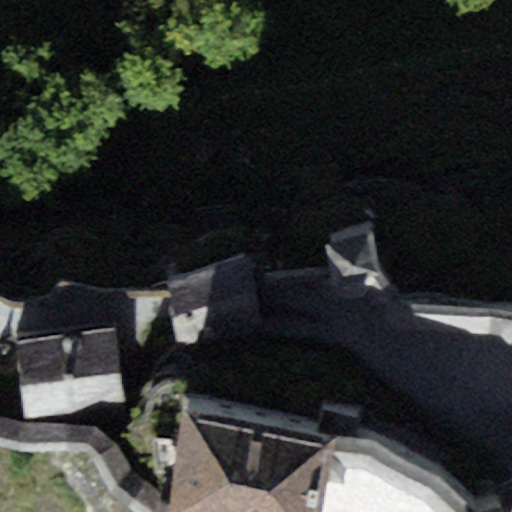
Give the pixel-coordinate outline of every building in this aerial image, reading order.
[(323,220),(331,270),(382,261),(373,212),(323,220)] [(163,255),(168,279),(179,330),(266,311),(259,276),(250,237),(163,255)] [(16,337),(26,414),(121,403),(111,325),(16,337)] [(334,445),(334,434),(183,403),(167,511),(461,511),(460,507),(455,498),(414,467),(370,449),(334,445)] [(511,511),(511,480),(501,484),(509,511),(511,511)] [(509,511),(501,484),(493,489),(460,507),(461,511),(509,511)]
